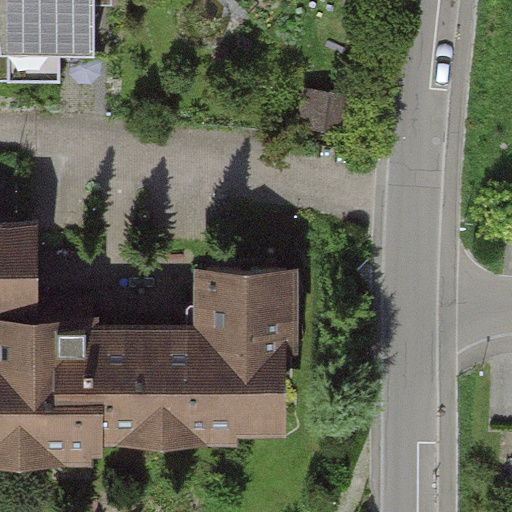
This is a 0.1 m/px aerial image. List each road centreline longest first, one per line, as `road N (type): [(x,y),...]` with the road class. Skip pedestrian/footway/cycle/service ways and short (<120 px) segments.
road 1 (residential): [(414,305),(435,0)]
road 2 (residential): [(413,511),(414,305)]
